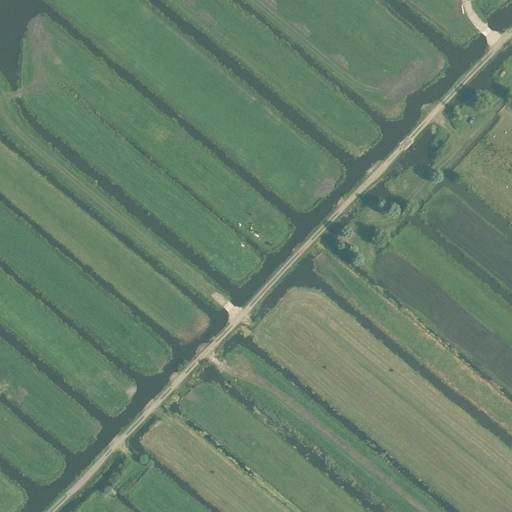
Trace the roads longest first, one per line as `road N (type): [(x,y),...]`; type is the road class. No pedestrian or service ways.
road 1 (unclassified): [(50,511),(511,29)]
road 2 (track): [(377,168),(173,0)]
road 3 (track): [(407,93),(462,139),(511,91)]
